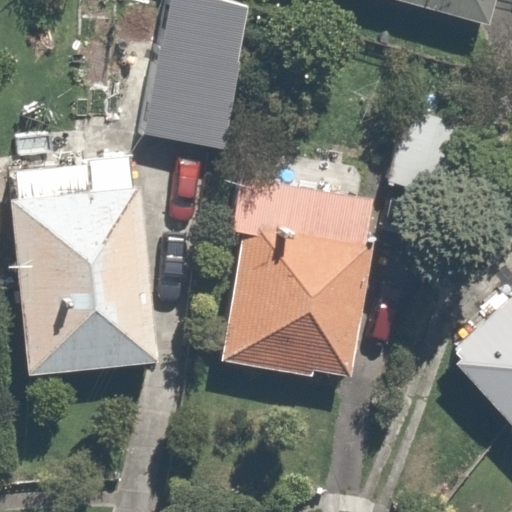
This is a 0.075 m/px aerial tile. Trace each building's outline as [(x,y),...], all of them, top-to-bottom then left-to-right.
[(219,141),(239,0),(151,0),(133,129),(219,141)] [(417,0),(477,14),(480,0),(417,0)] [(150,355),(125,143),(0,157),(0,204),(20,370),(150,355)] [(365,182),(226,161),(218,220),(231,222),(211,358),(337,377),(365,182)] [(511,284),(442,349),(511,426),(511,284)]
